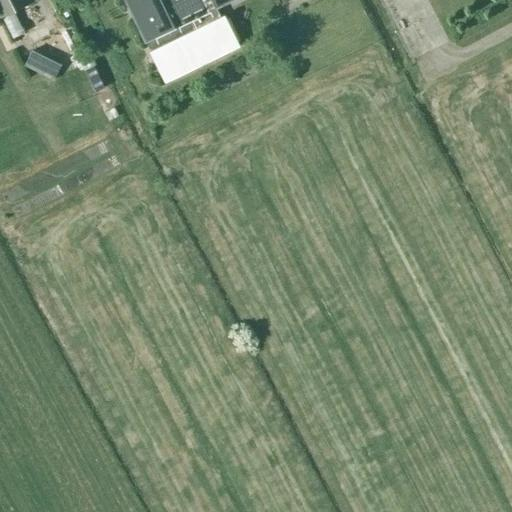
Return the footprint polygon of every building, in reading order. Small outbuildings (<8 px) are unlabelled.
[(0,0),(0,16),(33,1),(32,0),(0,0)] [(212,9),(231,0),(124,0),(145,42),(151,39),(156,48),(149,51),(164,82),(239,45),(224,15),(217,19),(212,9)] [(60,66),(31,52),(24,66),(52,80),(60,66)] [(104,88),(94,66),(85,70),(95,92),(104,88)] [(383,89),(393,85),(386,70),(377,74),(383,89)]
